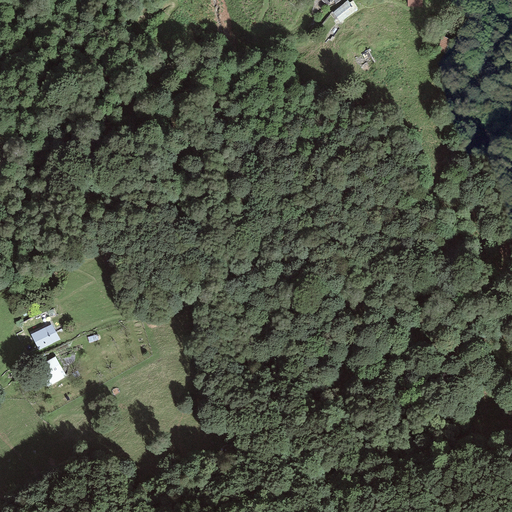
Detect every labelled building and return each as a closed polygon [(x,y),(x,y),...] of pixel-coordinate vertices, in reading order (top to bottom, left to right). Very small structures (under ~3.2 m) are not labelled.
[(347,0),(332,10),(339,21),(354,10),(353,9),(349,3),(347,0)] [(462,46),(445,35),(436,48),(452,59),(462,46)] [(54,337),(61,333),(54,320),(47,324),(54,337)] [(54,337),(47,324),(31,333),(39,346),(54,337)] [(56,373),(69,364),(58,349),(45,358),(56,373)]
